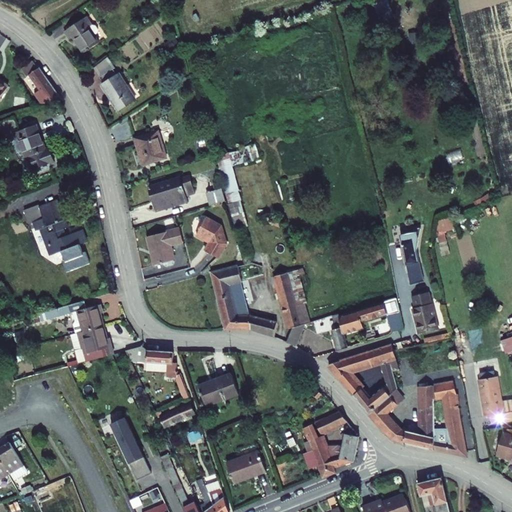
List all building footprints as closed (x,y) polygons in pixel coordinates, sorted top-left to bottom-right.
[(81,50),(98,40),(89,24),(92,22),(86,13),(64,27),(69,35),(72,34),(81,50)] [(102,85),(118,110),(137,99),(122,73),(119,75),(116,69),(102,78),(105,83),(102,85)] [(16,88),(22,97),(37,88),(44,97),(34,102),(35,103),(40,110),(62,102),(51,86),(41,71),(16,88)] [(0,102),(8,90),(0,84),(0,102)] [(15,120),(0,125),(0,127),(3,135),(18,129),(15,120)] [(36,128),(18,135),(28,160),(45,154),(36,128)] [(138,141),(146,167),(169,161),(162,135),(138,141)] [(243,213),(234,166),(260,160),(257,146),(217,154),(230,216),(243,213)] [(149,187),(156,211),(187,202),(186,196),(194,194),(189,176),(180,178),(180,177),(149,187)] [(210,205),(226,201),(222,188),(207,193),(210,205)] [(70,228),(60,201),(41,209),(45,219),(35,223),(38,232),(42,231),(45,230),(47,235),(44,236),(48,245),(51,245),(55,256),(64,252),(67,260),(65,261),(69,272),(93,263),(89,252),(86,253),(82,245),(90,242),(85,230),(68,236),(65,229),(70,228)] [(207,216),(197,235),(210,242),(205,250),(219,258),(227,243),(222,225),(207,216)] [(435,220),(439,242),(446,241),(445,231),(455,230),(452,217),(435,220)] [(181,241),(178,231),(150,239),(158,265),(176,260),(171,244),(181,241)] [(418,234),(403,236),(409,284),(423,283),(418,234)] [(212,273),(226,329),(250,329),(275,336),(277,322),(247,316),(246,312),(248,311),(241,282),(242,282),(238,266),(212,273)] [(298,269),(287,272),(296,305),(305,303),(307,302),(298,269)] [(296,305),(287,272),(275,276),(289,328),(292,327),(302,325),(310,322),(305,303),(296,305)] [(413,309),(419,334),(439,329),(432,304),(431,304),(429,293),(412,297),(414,299),(415,306),(415,308),(413,309)] [(388,315),(384,302),(339,315),(344,334),(364,328),(362,322),(388,315)] [(86,334),(104,328),(101,316),(104,315),(102,308),(89,311),(87,304),(47,315),(42,317),(44,324),(80,314),(86,334)] [(404,329),(400,312),(393,314),(394,316),(388,318),(392,332),(399,331),(404,329)] [(337,351),(348,348),(344,334),(339,315),(339,314),(333,316),(336,329),(332,330),(337,351)] [(292,327),(286,342),(295,346),(303,328),(302,325),(292,327)] [(112,360),(115,358),(110,341),(108,341),(104,328),(86,334),(80,336),(86,357),(79,359),(82,369),(98,363),(112,360)] [(424,339),(425,343),(453,337),(452,332),(424,339)] [(396,357),(392,345),(369,352),(373,364),(381,362),(396,357)] [(350,372),(373,364),(369,352),(328,364),(369,413),(390,395),(389,394),(397,388),(393,370),(400,369),(396,357),(381,362),(387,383),(371,397),(350,372)] [(147,359),(146,356),(128,361),(133,371),(169,373),(169,386),(177,388),(178,373),(173,373),(174,362),(147,359)] [(499,411),(492,374),(473,379),(480,416),(486,414),(488,422),(511,416),(511,414),(511,409),(499,411)] [(231,376),(198,389),(206,408),(238,396),(231,376)] [(434,437),(434,449),(467,456),(459,413),(456,395),(453,381),(434,384),(436,399),(444,398),(448,428),(434,429),(434,437)] [(390,395),(369,413),(386,433),(393,439),(398,442),(434,449),(434,437),(434,429),(434,399),(433,399),(432,385),(421,386),(421,434),(402,430),(388,414),(404,400),(396,390),(390,395)] [(318,390),(314,395),(318,399),(322,394),(318,390)] [(196,408),(163,422),(168,433),(200,419),(196,408)] [(343,424),(348,422),(340,411),(316,422),(316,423),(321,434),(343,424)] [(126,417),(111,424),(138,480),(152,474),(126,417)] [(352,435),(360,436),(348,422),(343,424),(352,435)] [(344,440),(343,446),(326,446),(322,436),(318,438),(317,435),(312,424),(294,434),(300,445),(305,443),(308,452),(303,454),(309,469),(318,466),(323,477),(336,473),(334,467),(355,461),(360,436),(352,435),(343,433),(341,439),(344,440)] [(511,435),(501,433),(495,457),(509,460),(511,463),(511,435)] [(10,444),(0,450),(0,460),(8,473),(10,472),(16,481),(29,474),(10,444)] [(231,485),(264,474),(256,454),(224,465),(231,485)] [(167,470),(173,467),(167,455),(161,457),(167,470)] [(8,473),(0,460),(0,482),(10,476),(8,473)] [(167,470),(186,511),(200,511),(195,502),(190,504),(173,467),(167,470)] [(207,502),(200,505),(203,511),(216,511),(205,485),(202,478),(197,480),(205,499),(206,498),(207,502)] [(229,511),(219,480),(205,485),(216,511),(229,511)] [(440,480),(414,486),(418,499),(424,498),(428,497),(431,508),(446,504),(440,480)] [(162,496),(158,487),(144,494),(148,502),(162,496)] [(141,505),(148,502),(144,494),(138,497),(141,505)] [(130,500),(134,508),(141,505),(138,497),(130,500)] [(407,511),(402,498),(381,506),(380,504),(361,510),(362,511),(407,511)] [(145,511),(164,511),(165,511),(168,510),(165,503),(145,511)]
